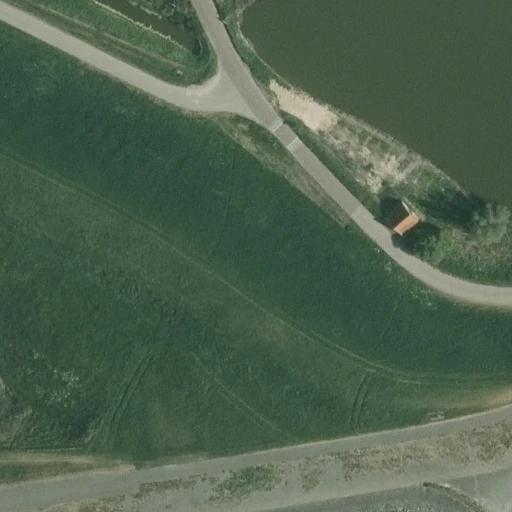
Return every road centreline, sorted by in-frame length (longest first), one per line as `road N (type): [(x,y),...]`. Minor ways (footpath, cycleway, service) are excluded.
road 1 (unclassified): [(511,295),(431,278),(386,247),(285,143)]
road 2 (unclassified): [(236,88),(195,101),(168,93),(0,16)]
road 3 (track): [(0,462),(89,461),(142,484)]
